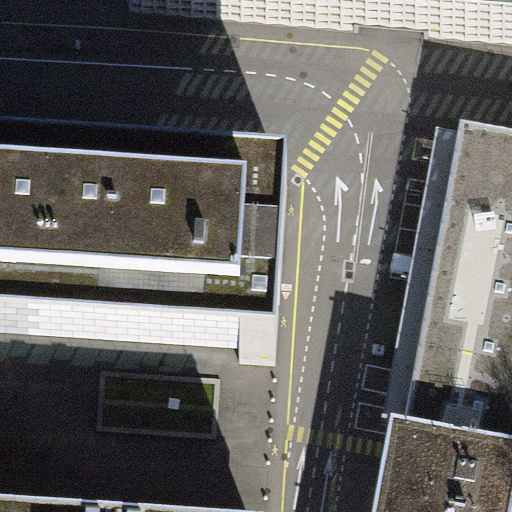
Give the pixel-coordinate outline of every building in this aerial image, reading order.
[(511,0),(128,0),(131,11),(393,34),(511,43),(511,0)] [(411,440),(467,143),(437,137),(381,434),(392,436),(411,440)] [(511,151),(467,143),(411,440),(511,459),(511,151)] [(0,347),(276,367),(280,312),(288,189),(0,168),(0,347)] [(511,511),(511,459),(411,440),(392,436),(390,450),(378,511),(511,511)]
